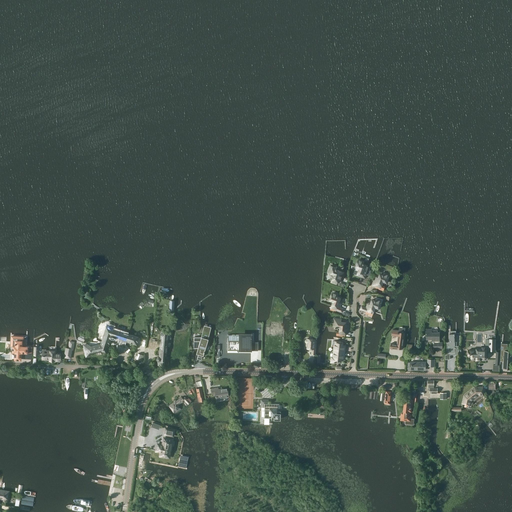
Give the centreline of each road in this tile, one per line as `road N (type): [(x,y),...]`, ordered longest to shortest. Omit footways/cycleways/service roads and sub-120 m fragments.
road 1 (tertiary): [(157,381),(199,371),(353,375)]
road 2 (tertiary): [(353,375),(511,378)]
road 3 (tertiary): [(123,511),(142,400),(157,381)]
road 4 (unclassified): [(157,381),(145,370),(30,365)]
